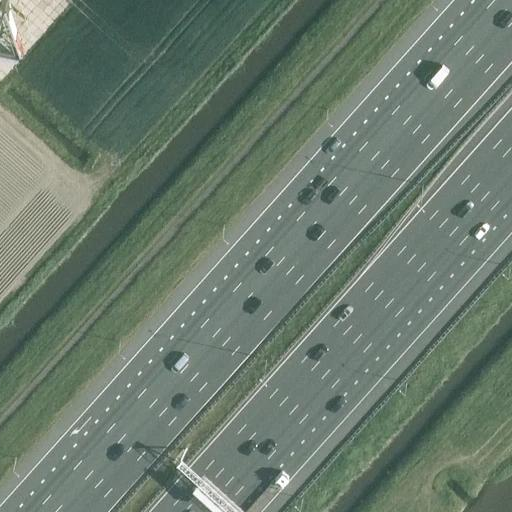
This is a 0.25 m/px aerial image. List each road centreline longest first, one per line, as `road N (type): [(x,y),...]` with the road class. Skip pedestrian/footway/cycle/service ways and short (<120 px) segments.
road 1 (motorway): [(511,10),(63,511)]
road 2 (motorway): [(192,511),(511,156)]
